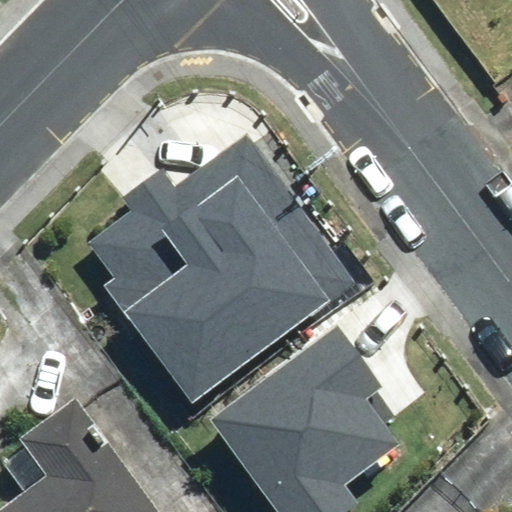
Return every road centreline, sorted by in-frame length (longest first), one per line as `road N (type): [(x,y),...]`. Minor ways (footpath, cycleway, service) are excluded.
road 1 (residential): [(292,0),(511,291)]
road 2 (residential): [(0,123),(123,0)]
